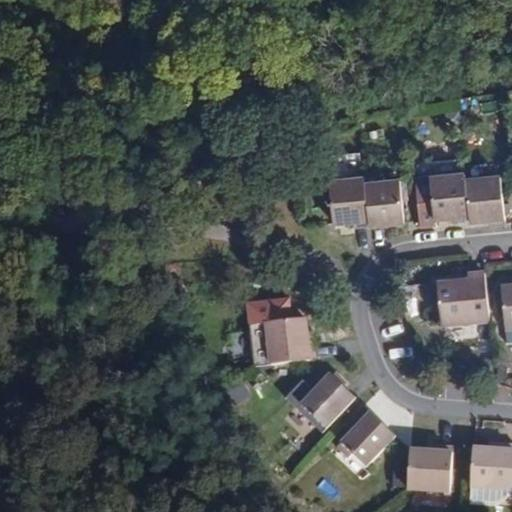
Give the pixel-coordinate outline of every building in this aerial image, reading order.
[(464,180),(464,174),(430,176),(434,219),(453,217),(454,222),(468,221),(464,180)] [(379,177),(363,178),(368,225),(403,222),(399,180),(380,181),(379,177)] [(488,219),(489,226),(504,225),(499,177),(464,180),(468,221),(488,219)] [(329,181),(330,209),(332,223),(352,222),(352,227),(368,225),(363,178),(329,181)] [(489,322),(484,273),(467,275),(467,281),(437,284),(441,326),(489,322)] [(511,286),(501,288),(505,330),(511,329),(511,286)] [(266,322),(271,365),(315,360),(313,339),(307,339),(306,332),(305,319),(266,322)] [(330,374),(301,403),(315,418),(311,421),(322,431),(355,397),(330,374)] [(370,413),(337,446),(348,457),(352,453),(366,466),(395,436),(370,413)] [(473,447),(470,487),(511,488),(511,444),(496,443),(495,449),(488,448),(473,447)] [(409,449),(407,488),(450,491),(453,446),(432,444),(432,450),(424,450),(409,449)]
